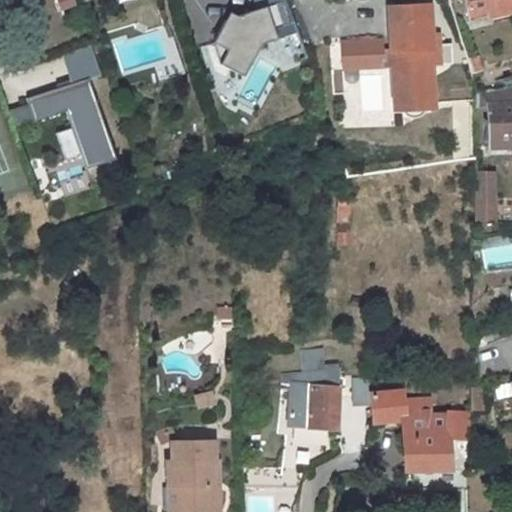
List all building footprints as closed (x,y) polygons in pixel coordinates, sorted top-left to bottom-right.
[(285,0),(250,0),(274,66),(306,58),(285,0)] [(487,17),(511,10),(511,3),(511,0),(464,0),(469,14),(486,11),(487,17)] [(382,44),(383,61),(392,62),(393,95),(432,94),(431,60),(437,60),(435,29),(429,29),(428,1),(389,2),(390,43),(382,44)] [(90,49),(7,71),(17,106),(9,108),(13,124),(64,111),(68,128),(53,132),(62,163),(53,165),(60,193),(88,186),(82,166),(107,159),(86,79),(97,76),(90,49)] [(468,60),(471,74),(480,72),(477,57),(468,60)] [(475,108),(489,109),(489,107),(511,105),(511,87),(475,95),(475,108)] [(393,105),(433,104),(432,94),(393,95),(393,105)] [(511,105),(489,107),(489,109),(490,148),(511,148),(511,105)] [(487,199),(486,174),(474,174),(474,222),(494,223),(494,200),(487,199)] [(480,265),(511,263),(511,243),(479,246),(480,265)] [(215,318),(215,335),(232,335),(232,318),(215,318)] [(280,383),(289,383),(287,424),(334,427),(337,371),(322,372),(322,350),(302,351),(300,373),(281,374),(280,383)] [(352,381),(353,406),(369,406),(369,395),(368,380),(352,381)] [(197,402),(211,400),(209,387),(195,390),(197,402)] [(468,410),(480,410),(481,387),(469,389),(468,410)] [(404,470),(448,470),(447,439),(445,439),(429,438),(427,416),(404,416),(403,401),(400,401),(399,393),(379,394),(369,395),(369,406),(370,421),(381,420),(400,419),(404,470)] [(468,414),(446,414),(445,439),(447,439),(467,439),(468,414)] [(445,439),(446,416),(435,416),(427,416),(429,438),(445,439)] [(212,484),(212,464),(216,464),(216,444),(177,443),(177,486),(182,486),(182,511),(215,511),(216,484),(212,484)] [(221,484),(221,464),(216,464),(212,464),(212,484),(216,484),(221,484)] [(182,511),(182,486),(177,486),(174,486),(173,511),(182,511)]
